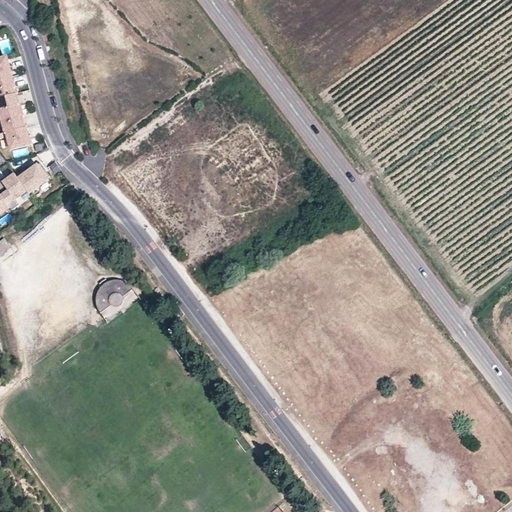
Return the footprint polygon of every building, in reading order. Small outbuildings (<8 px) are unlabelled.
[(7,58),(0,59),(0,80),(11,77),(10,73),(11,72),(7,58)] [(11,77),(0,80),(0,98),(15,94),(14,89),(16,89),(12,77),(11,77)] [(15,94),(0,98),(0,116),(20,111),(18,106),(20,106),(17,94),(15,94)] [(21,116),(20,111),(0,116),(0,124),(3,124),(6,133),(25,128),(22,116),(21,116)] [(6,133),(0,134),(0,138),(7,136),(11,149),(29,144),(28,139),(29,139),(26,128),(25,128),(6,133)] [(25,168),(16,175),(28,191),(30,194),(49,180),(48,179),(50,177),(41,163),(34,168),(28,173),(26,171),(25,168)] [(11,173),(2,180),(4,183),(13,176),(11,173)] [(16,175),(16,174),(13,176),(4,183),(2,180),(0,181),(0,193),(10,207),(12,211),(20,205),(16,200),(28,191),(16,175)] [(0,214),(10,207),(0,193),(0,214)] [(4,239),(0,241),(0,254),(10,247),(4,239)] [(102,313),(111,306),(109,302),(109,299),(110,297),(112,294),(116,292),(119,292),(121,293),(123,294),(124,296),(135,288),(133,286),(130,283),(126,281),(122,280),(118,279),(113,280),(108,281),(105,284),(102,286),(99,290),(97,294),(97,300),(98,305),(99,310),(102,313)] [(109,302),(111,306),(113,307),(115,308),(118,308),(121,307),(123,305),(125,302),(125,299),(124,296),(123,294),(121,293),(119,292),(116,292),(112,294),(110,297),(109,299),(109,302)]
